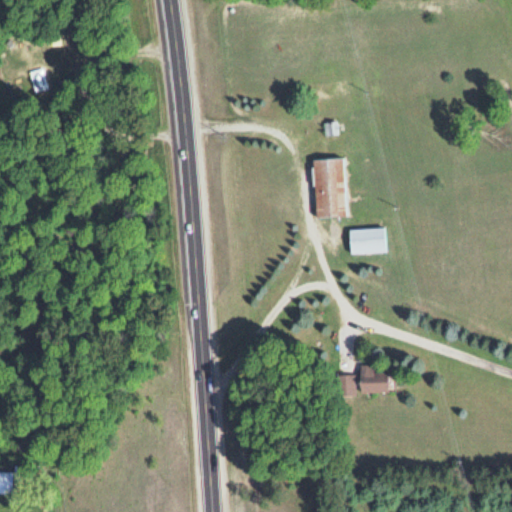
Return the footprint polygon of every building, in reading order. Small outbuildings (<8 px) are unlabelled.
[(29,67),(35,89),(51,85),(45,63),(29,67)] [(347,80),(315,80),(315,95),(347,95),(347,80)] [(345,156),(313,157),(315,215),(347,213),(345,156)] [(350,226),(350,251),(386,250),(385,226),(350,226)] [(360,390),(389,390),(389,371),(374,371),(374,363),(360,363),(360,390)] [(355,373),(335,373),(335,393),(355,393),(355,373)] [(0,491),(15,491),(15,477),(23,477),(23,468),(0,468),(0,491)]
